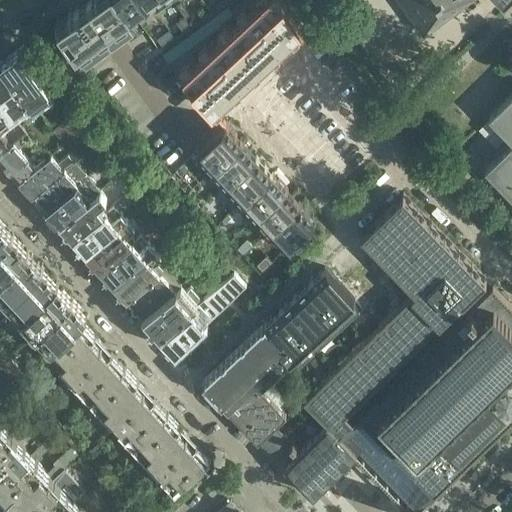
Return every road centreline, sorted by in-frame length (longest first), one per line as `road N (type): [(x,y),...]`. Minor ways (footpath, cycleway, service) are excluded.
road 1 (residential): [(352,224),(243,115),(317,45),(408,169)]
road 2 (residential): [(241,467),(0,189)]
road 3 (residential): [(408,169),(511,277)]
